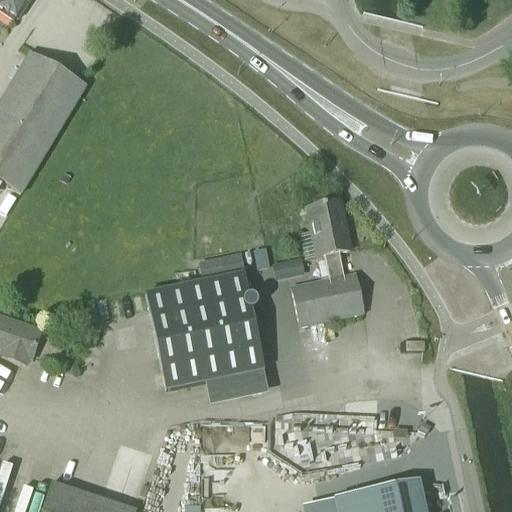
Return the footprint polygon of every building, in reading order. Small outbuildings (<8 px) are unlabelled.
[(0,0),(0,16),(12,25),(14,22),(17,24),(32,0),(0,0)] [(29,57),(0,105),(0,187),(20,200),(85,91),(29,57)] [(306,213),(320,286),(344,281),(339,257),(349,255),(339,206),(306,213)] [(239,257),(197,266),(201,284),(242,276),(244,276),(239,257)] [(274,285),(304,279),(300,262),(271,269),(274,285)] [(203,386),(208,411),(266,398),(261,374),(262,374),(242,276),(201,284),(145,296),(164,395),(203,386)] [(298,332),(362,318),(354,279),(344,281),(320,286),(290,292),(298,332)] [(32,364),(41,338),(0,323),(0,353),(4,355),(1,361),(26,370),(28,363),(32,364)] [(422,427),(418,434),(425,438),(429,431),(422,427)] [(129,511),(48,486),(40,511),(129,511)] [(417,511),(412,487),(335,503),(336,511),(417,511)]
